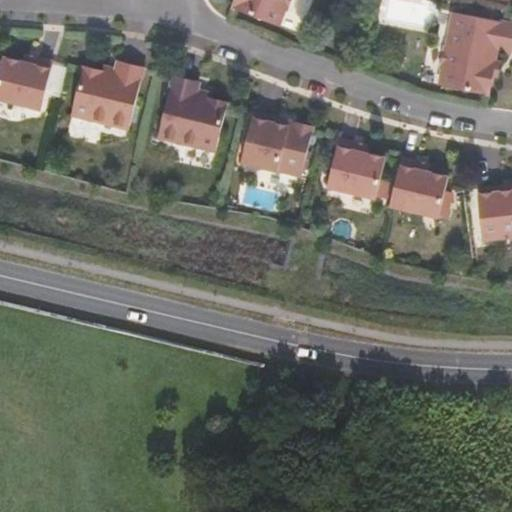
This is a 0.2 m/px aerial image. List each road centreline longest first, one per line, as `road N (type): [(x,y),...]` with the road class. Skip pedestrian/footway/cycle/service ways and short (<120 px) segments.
road 1 (secondary): [(511,367),(429,364),(292,343),(0,275)]
road 2 (residential): [(184,12),(357,84),(511,122)]
road 3 (residential): [(12,0),(184,12)]
